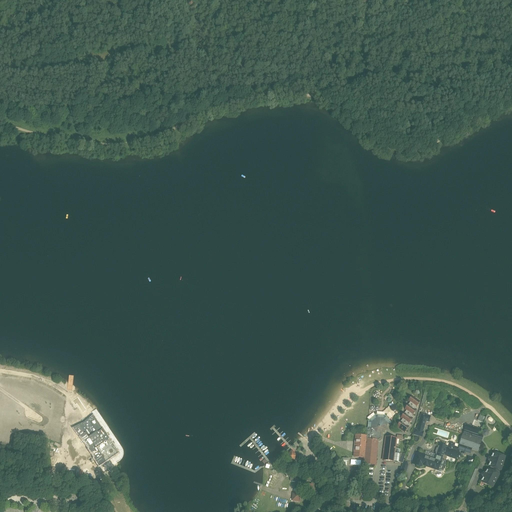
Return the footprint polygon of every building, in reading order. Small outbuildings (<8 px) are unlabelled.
[(421,401),(412,396),(408,402),(410,403),(416,408),(421,401)] [(78,397),(72,401),(75,405),(77,404),(83,413),(87,410),(78,397)] [(409,404),(408,404),(404,410),(406,412),(412,416),(417,410),(415,408),(409,404)] [(387,408),(383,413),(391,419),(395,414),(387,408)] [(405,413),(405,412),(400,419),(402,420),(408,424),(408,425),(413,418),(411,417),(405,413)] [(430,417),(421,414),(417,430),(414,429),(413,435),(422,437),(424,432),(423,431),(426,420),(429,421),(430,417)] [(376,415),(369,421),(368,428),(367,436),(365,458),(365,463),(376,464),(377,447),(378,447),(378,445),(377,445),(378,440),(379,440),(379,441),(381,439),(382,433),(386,430),(386,425),(387,425),(392,423),(386,416),(376,415)] [(85,424),(74,429),(90,449),(100,467),(117,456),(118,454),(118,453),(117,451),(115,448),(94,417),(93,418),(85,424)] [(401,421),(396,427),(405,433),(409,427),(407,425),(401,421)] [(466,431),(478,435),(480,429),(468,425),(466,431)] [(367,436),(356,435),(354,457),(365,458),(367,436)] [(477,439),(463,435),(459,449),(470,453),(472,449),(478,451),(482,441),(477,439)] [(397,438),(386,437),(383,460),(394,461),(395,452),(397,438)] [(449,447),(440,444),(437,456),(442,457),(441,460),(444,461),(449,447)] [(459,450),(449,447),(444,461),(441,460),(438,469),(443,471),(444,468),(445,468),(446,466),(445,466),(447,461),(445,461),(447,456),(456,459),(459,450)] [(296,454),(292,451),(287,456),(292,461),(296,458),(294,456),(296,454)] [(435,459),(425,456),(425,455),(420,453),(419,457),(416,464),(422,466),(422,464),(438,469),(441,460),(442,457),(437,456),(435,459)] [(505,457),(495,453),(493,459),(490,458),(489,458),(489,459),(489,460),(489,461),(492,462),(491,467),(501,470),(505,457)] [(479,468),(474,466),(464,491),(468,493),(479,468)] [(483,476),(486,477),(483,483),(492,487),(499,474),(490,470),(487,475),(484,473),(483,473),(482,474),(482,475),(482,476),(483,476)]
